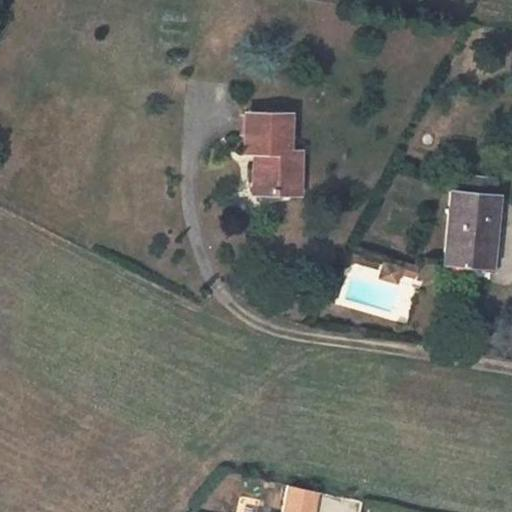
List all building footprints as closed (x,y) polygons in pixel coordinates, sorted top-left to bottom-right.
[(253,193),(298,194),(300,152),(287,151),(288,114),(242,113),(241,152),(253,152),(253,193)] [(442,263),(490,266),(496,196),(493,195),(494,178),(460,175),(459,193),(448,192),(442,263)] [(399,269),(398,275),(412,279),(415,267),(400,263),(399,269)] [(378,279),(395,284),(398,275),(399,269),(382,265),(378,279)] [(283,511),(316,511),(320,495),(288,489),(283,511)]
